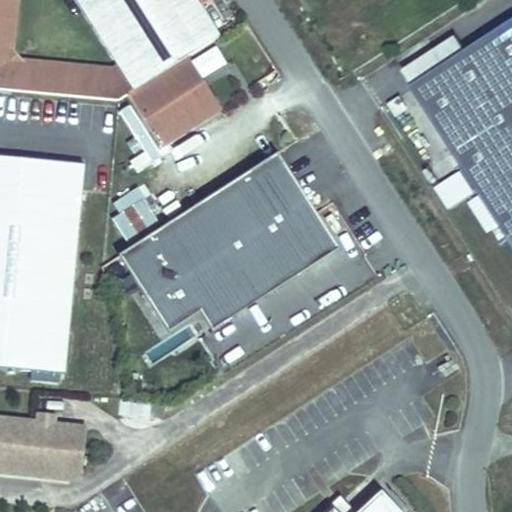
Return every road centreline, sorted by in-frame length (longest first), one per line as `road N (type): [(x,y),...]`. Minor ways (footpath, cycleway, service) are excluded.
road 1 (unclassified): [(257,0),(470,335),(481,371),(474,511)]
road 2 (unknown): [(331,116),(511,4)]
